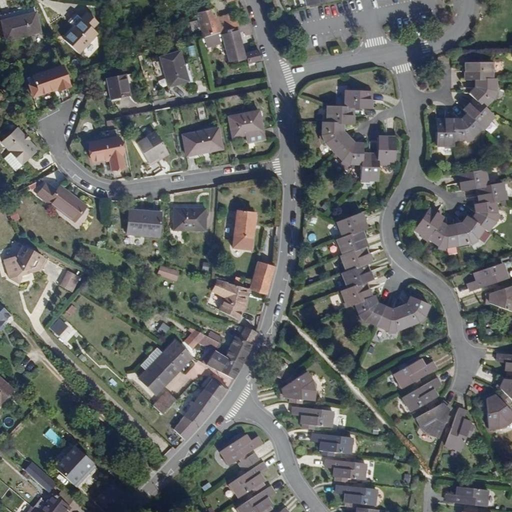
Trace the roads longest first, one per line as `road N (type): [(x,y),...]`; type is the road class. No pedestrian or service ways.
road 1 (residential): [(55,120),(65,166),(105,191),(291,164)]
road 2 (residential): [(235,395),(278,308),(290,258),(291,164)]
road 3 (residential): [(125,511),(201,441),(235,395)]
road 4 (residential): [(466,383),(469,361),(454,303),(406,261)]
road 5 (residential): [(319,511),(269,424),(235,395)]
road 6 (residential): [(155,107),(281,84)]
